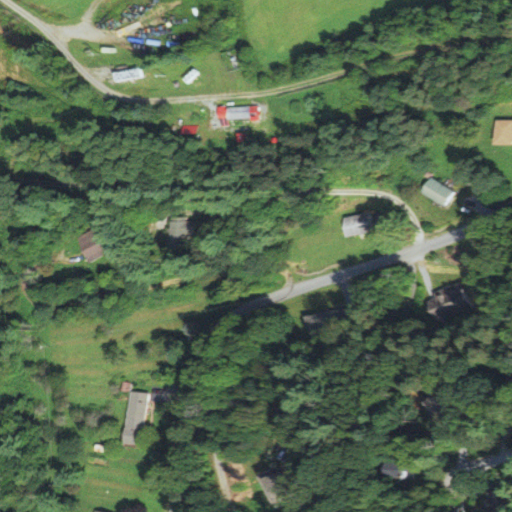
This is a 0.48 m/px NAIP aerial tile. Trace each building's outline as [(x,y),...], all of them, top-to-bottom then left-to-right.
[(158,39),(198,24),(189,0),(173,0),(147,10),(158,39)] [(110,73),(110,81),(140,81),(140,73),(110,73)] [(511,144),(511,122),(490,122),(490,144),(511,144)] [(416,193),(441,210),(452,194),(427,177),(416,193)] [(348,219),(351,235),(374,230),(371,214),(348,219)] [(173,222),(173,244),(190,243),(190,233),(196,233),(196,222),(173,222)] [(81,238),(92,257),(110,247),(98,228),(81,238)] [(433,302),(440,319),(470,307),(461,285),(438,294),(440,299),(433,302)] [(310,317),(314,337),(350,329),(346,309),(310,317)] [(433,405),(445,415),(463,395),(451,384),(433,405)] [(132,393),(126,441),(144,443),(150,395),(132,393)] [(396,461),(396,476),(416,477),(417,463),(396,461)] [(270,510),(291,499),(276,468),(255,479),(270,510)] [(276,479),(287,501),(300,495),(289,473),(276,479)] [(511,511),(511,493),(493,496),(495,510),(504,509),(504,511),(511,511)]
